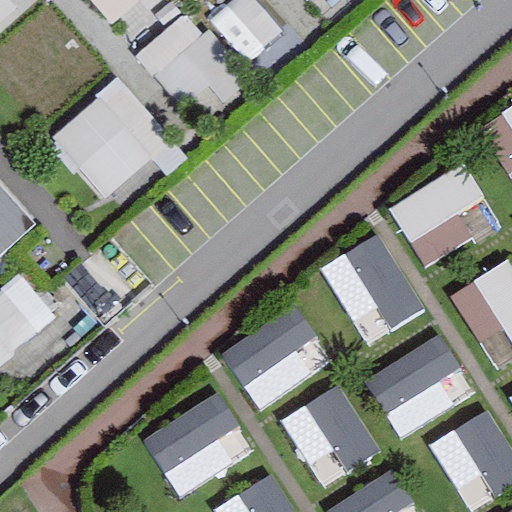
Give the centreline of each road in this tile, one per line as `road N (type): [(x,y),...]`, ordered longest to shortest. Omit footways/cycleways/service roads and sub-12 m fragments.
road 1 (residential): [(190,286),(511,7)]
road 2 (residential): [(190,286),(0,457)]
